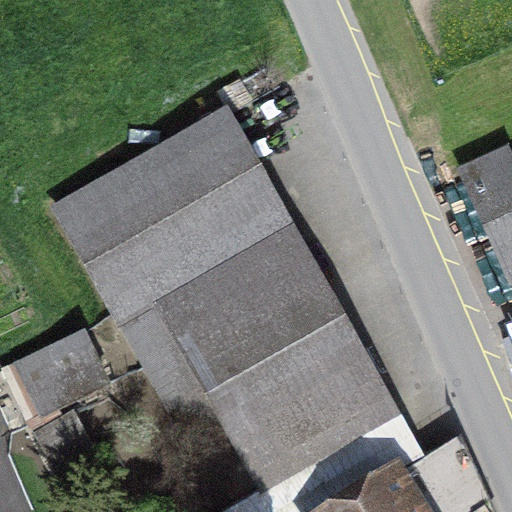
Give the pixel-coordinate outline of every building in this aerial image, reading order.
[(385,429),(218,126),(58,214),(168,412),(197,396),(255,501),(385,429)] [(511,160),(463,182),(511,290),(511,289),(511,160)] [(80,346),(5,379),(30,435),(105,402),(80,346)] [(89,473),(64,432),(31,452),(56,493),(89,473)] [(402,511),(381,477),(321,511),(402,511)]
